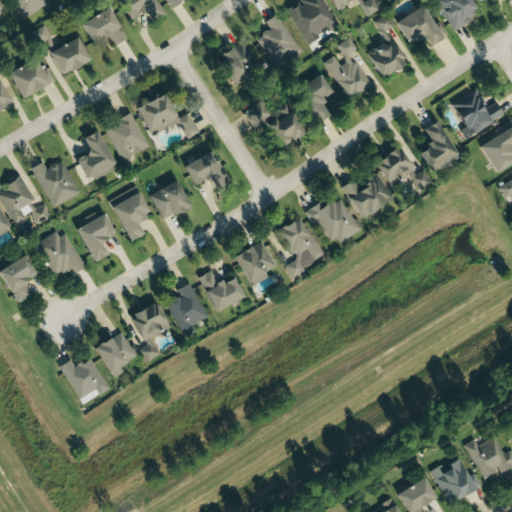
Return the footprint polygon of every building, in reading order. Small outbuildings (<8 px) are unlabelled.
[(11,0),(18,15),(46,3),(44,0),(11,0)] [(161,15),(153,0),(118,0),(128,19),(143,12),(148,21),(161,15)] [(181,1),(180,0),(164,0),(170,8),(181,1)] [(338,25),(323,0),(298,0),(300,2),(287,10),(306,43),(338,25)] [(330,0),(336,10),(352,0),(330,0)] [(367,17),(380,10),(374,0),(367,0),(360,4),(367,17)] [(469,0),(437,0),(450,28),(477,15),(469,0)] [(432,25),(422,6),(395,20),(407,44),(422,35),(427,45),(446,35),(439,21),(432,25)] [(91,43),(108,34),(113,45),(125,39),(110,7),(81,21),(91,43)] [(255,38),(274,69),(301,53),(277,14),(264,21),(269,29),(255,38)] [(405,64),(387,29),(392,26),(387,15),(374,22),(384,42),(366,52),(379,77),(405,64)] [(31,32),(37,49),(52,44),(46,27),(31,32)] [(89,60),(77,37),(48,52),(60,74),(89,60)] [(336,46),(346,62),(339,66),(333,56),(324,62),(347,99),(369,85),(350,54),(357,50),(349,38),(336,46)] [(229,82),(263,66),(252,40),(217,55),(229,82)] [(39,68),(34,59),(7,73),(20,98),(54,80),(45,65),(39,68)] [(328,115),(319,100),(331,92),(319,74),(293,90),(314,124),(328,115)] [(0,108),(11,102),(0,83),(0,108)] [(470,135),(503,113),(495,102),(485,108),(474,90),(450,105),(470,135)] [(150,137),(176,123),(185,140),(198,133),(188,113),(177,119),(163,92),(134,108),(150,137)] [(272,115),(262,100),(243,113),(253,128),(272,115)] [(303,132),(290,110),(266,125),(278,146),(303,132)] [(103,128),(121,161),(148,146),(130,113),(103,128)] [(417,151),(428,171),(455,155),(436,121),(422,129),(430,144),(417,151)] [(495,173),(511,162),(511,149),(509,145),(511,142),(511,127),(508,122),(496,129),(499,134),(479,146),(495,173)] [(95,179),(116,169),(96,130),(80,138),(87,152),(74,159),(84,179),(93,175),(95,179)] [(429,183),(422,170),(414,175),(398,147),(373,161),(387,186),(398,180),(407,196),(429,183)] [(182,167),(193,185),(206,177),(215,190),(228,182),(209,150),(182,167)] [(52,208),(79,193),(61,160),(45,169),(41,162),(30,168),(52,208)] [(361,219),(392,198),(376,175),(358,187),(353,180),(341,188),(361,219)] [(0,202),(13,226),(32,215),(37,225),(51,217),(44,205),(35,210),(31,203),(34,201),(21,176),(0,187),(0,202)] [(162,220),(189,206),(173,176),(159,183),(161,189),(149,195),(162,220)] [(511,178),(498,187),(504,198),(511,195),(511,196),(511,178)] [(128,241),(142,234),(136,222),(150,215),(135,187),(107,201),(128,241)] [(329,241),(336,238),(339,243),(359,231),(339,198),(323,207),(319,202),(303,212),(311,224),(316,221),(329,241)] [(75,228),(91,263),(106,255),(99,241),(113,235),(102,211),(84,219),(86,223),(75,228)] [(0,233),(8,230),(0,213),(0,233)] [(324,255),(298,217),(276,232),(295,259),(284,267),(291,278),(324,255)] [(60,229),(34,244),(55,277),(70,268),(74,274),(84,268),(60,229)] [(234,254),(248,287),(268,278),(265,272),(274,268),(263,241),(234,254)] [(0,275),(17,304),(31,296),(22,281),(34,274),(24,255),(0,269),(0,275)] [(243,298),(233,278),(219,284),(213,270),(198,277),(214,311),(243,298)] [(192,325),(207,317),(189,283),(176,289),(180,298),(166,305),(184,338),(195,332),(192,325)] [(169,328),(155,302),(130,315),(146,345),(139,349),(145,362),(159,354),(150,339),(169,328)] [(93,347),(111,379),(122,373),(119,366),(135,357),(121,332),(93,347)] [(109,388),(88,358),(74,367),(69,359),(57,368),(79,400),(94,389),(98,396),(109,388)] [(511,422),(502,427),(511,447),(511,422)] [(482,479),(499,469),(501,473),(511,466),(511,454),(510,450),(504,453),(495,437),(479,446),(475,439),(464,445),(482,479)] [(446,503),(481,487),(473,471),(467,474),(460,460),(443,469),(441,465),(431,470),(446,503)] [(406,511),(425,511),(422,505),(435,499),(424,479),(397,493),(406,511)] [(397,511),(390,499),(380,505),(383,511),(382,511),(397,511)]
